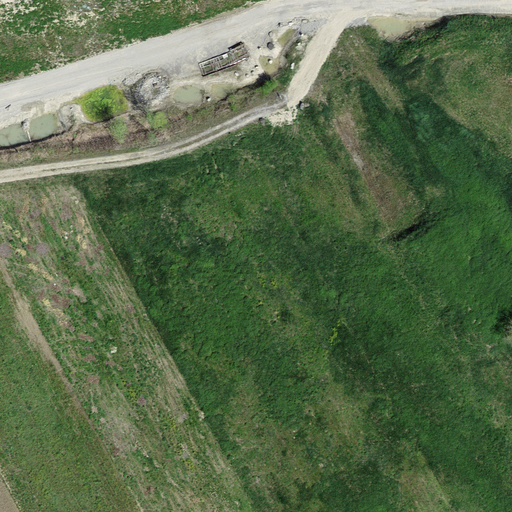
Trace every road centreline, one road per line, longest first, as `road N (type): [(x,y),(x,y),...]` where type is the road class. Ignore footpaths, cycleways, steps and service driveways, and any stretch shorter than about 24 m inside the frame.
road 1 (track): [(0,175),(191,146),(299,93),(347,2)]
road 2 (track): [(0,97),(347,2)]
